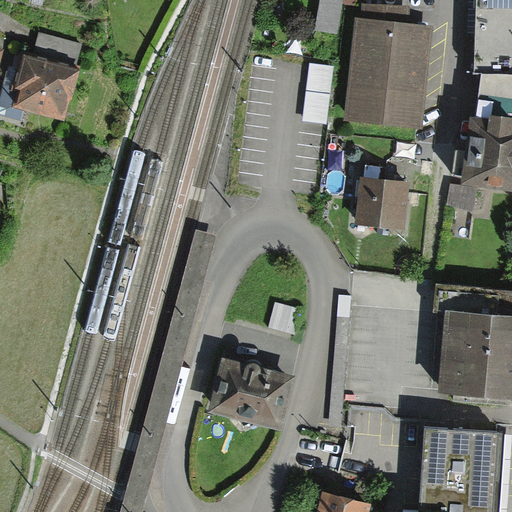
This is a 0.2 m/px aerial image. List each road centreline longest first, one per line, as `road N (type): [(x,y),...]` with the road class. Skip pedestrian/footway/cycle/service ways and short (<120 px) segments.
road 1 (residential): [(254,511),(292,440),(329,283),(319,252),(276,230),(244,240),(225,267),(176,445),(185,511)]
road 2 (residential): [(455,0),(442,126)]
